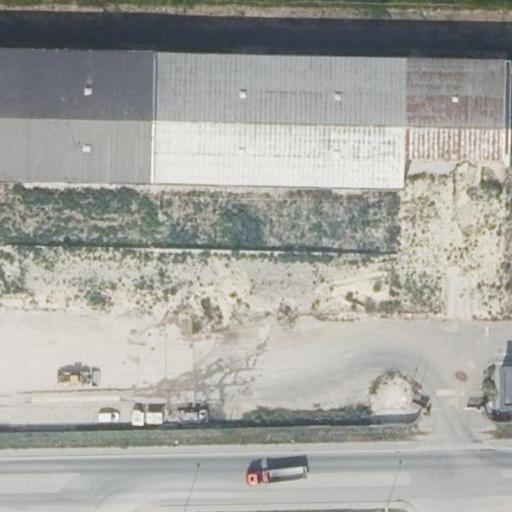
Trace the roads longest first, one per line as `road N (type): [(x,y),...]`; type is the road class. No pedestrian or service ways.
road 1 (unknown): [(0,368),(511,353)]
road 2 (unclassified): [(511,473),(0,481)]
